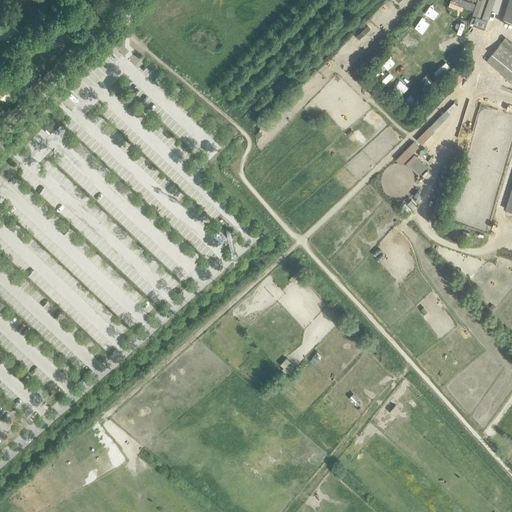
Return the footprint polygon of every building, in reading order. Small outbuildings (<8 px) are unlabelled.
[(450,0),(450,2),(472,10),(475,4),(465,0),(450,0)] [(477,0),(472,15),(477,16),(482,0),(477,0)] [(488,0),(482,18),(488,20),(494,0),(488,0)] [(474,23),(486,26),(487,22),(476,18),(474,23)] [(503,77),(510,82),(511,80),(511,42),(505,37),(486,61),(504,76),(503,77)]
